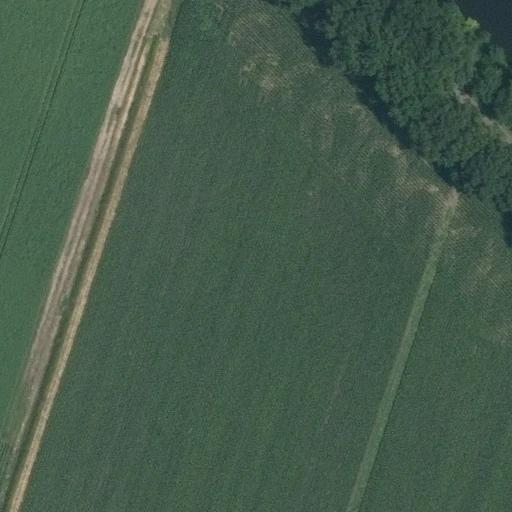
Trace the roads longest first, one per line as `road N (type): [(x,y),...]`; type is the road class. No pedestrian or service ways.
road 1 (track): [(150,0),(0,462)]
road 2 (unclassified): [(511,148),(361,0)]
